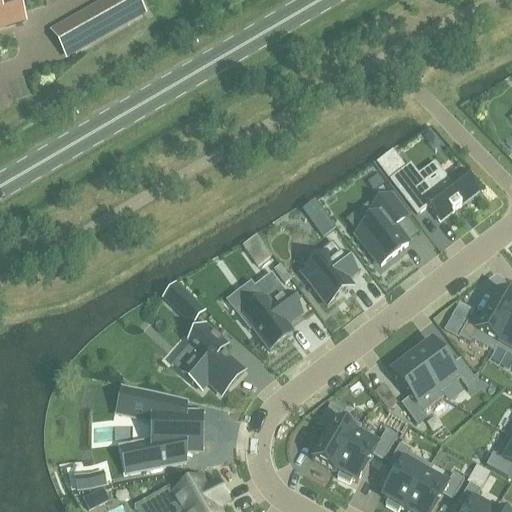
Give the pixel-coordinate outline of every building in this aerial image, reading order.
[(0,29),(24,22),(20,9),(16,0),(3,0),(0,1),(0,29)] [(136,0),(99,0),(48,28),(65,58),(144,14),(136,0)] [(410,168),(391,183),(417,217),(429,208),(440,223),(477,195),(460,174),(448,183),(446,180),(429,193),(410,168)] [(369,228),(357,237),(381,269),(408,248),(407,247),(395,231),(408,221),(390,198),(362,220),(369,228)] [(327,310),(352,291),(347,284),(357,276),(333,245),(321,254),(325,259),(301,277),(327,310)] [(262,300),(237,318),(250,335),(253,332),(270,354),(292,337),(286,329),(291,325),(302,317),(271,277),(254,290),(262,300)] [(471,319),(459,340),(470,346),(472,343),(494,355),(496,351),(511,322),(511,304),(497,296),(481,325),(471,319)] [(511,322),(496,351),(511,360),(511,369),(511,370),(511,322)] [(197,363),(184,378),(202,393),(209,386),(222,398),(243,375),(220,354),(226,348),(206,330),(186,353),(197,363)] [(424,345),(412,354),(416,358),(413,360),(441,397),(459,383),(468,394),(478,386),(460,363),(450,370),(432,346),(427,349),(424,345)] [(396,373),(392,376),(410,401),(401,408),(416,427),(426,420),(424,416),(444,401),(441,397),(413,360),(408,364),(405,360),(393,368),(396,373)] [(127,409),(125,420),(133,422),(153,426),(152,446),(138,449),(129,450),(135,477),(143,475),(166,470),(166,469),(173,469),(185,466),(185,456),(198,456),(199,450),(202,450),(203,425),(199,425),(199,419),(186,419),(186,408),(171,403),(139,396),(131,394),(127,409)] [(329,435),(312,463),(335,476),(336,474),(359,434),(361,430),(340,418),(342,414),(330,408),(318,429),(329,435)] [(359,434),(336,474),(340,476),(337,481),(349,488),(352,483),(357,486),(372,460),(383,465),(397,440),(386,434),(379,445),(359,434)] [(493,457),(486,469),(507,480),(511,472),(511,440),(508,438),(496,459),(493,457)] [(398,474),(383,501),(388,504),(385,509),(391,511),(399,511),(401,511),(402,511),(406,511),(426,478),(431,469),(409,457),(411,453),(400,447),(388,468),(398,474)] [(102,475),(76,481),(79,496),(105,490),(102,475)] [(426,478),(406,511),(434,511),(442,499),(452,505),(464,484),(453,477),(446,489),(426,478)] [(169,490),(146,502),(151,511),(218,511),(218,510),(225,506),(215,487),(207,491),(203,484),(174,499),(169,490)] [(464,511),(496,511),(476,500),(480,493),(469,487),(457,508),(464,511)]
